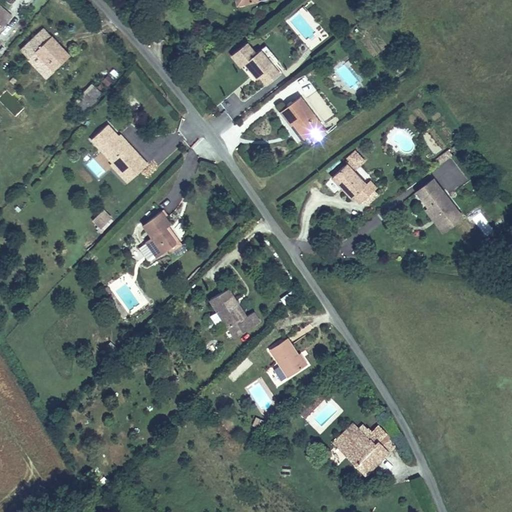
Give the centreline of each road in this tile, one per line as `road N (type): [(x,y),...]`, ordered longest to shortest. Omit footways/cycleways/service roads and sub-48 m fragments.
road 1 (unclassified): [(99,0),(201,117),(322,296),(417,454),(442,511)]
road 2 (track): [(295,257),(511,274)]
